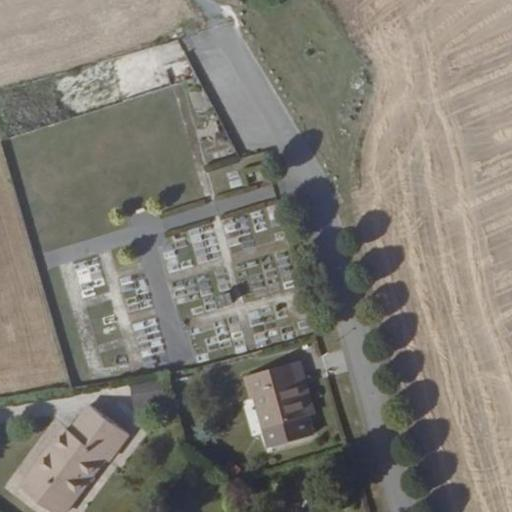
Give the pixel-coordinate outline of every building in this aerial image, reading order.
[(212,190),(241,184),(236,159),(207,165),(212,190)] [(285,370),(301,421),(309,419),(292,368),(285,370)] [(307,443),(301,421),(285,370),(237,385),(244,406),(251,405),(266,455),(307,443)] [(151,378),(130,387),(136,401),(157,392),(151,378)] [(108,467),(125,441),(85,410),(66,435),(61,433),(17,493),(43,511),(63,511),(100,461),(108,467)]
